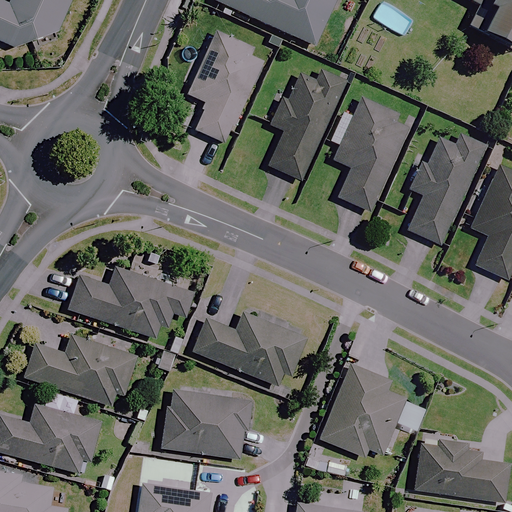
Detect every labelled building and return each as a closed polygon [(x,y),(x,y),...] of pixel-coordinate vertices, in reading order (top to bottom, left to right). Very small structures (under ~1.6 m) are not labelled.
[(68,0),(7,0),(6,5),(0,2),(0,44),(10,49),(54,35),(68,0)] [(207,0),(207,1),(310,48),(332,0),(207,0)] [(511,0),(463,0),(474,5),(463,26),(511,51),(511,0)] [(246,48),(208,32),(181,95),(200,103),(188,132),(223,146),(258,63),(243,57),(246,48)] [(291,74),(277,103),(267,126),(279,132),(263,168),(296,183),(336,95),(291,74)] [(406,123),(355,100),(347,117),(339,114),(326,142),(336,147),(329,161),(346,169),(332,199),(365,214),(406,123)] [(481,148),(455,136),(450,147),(433,139),(425,157),(420,155),(403,191),(417,197),(401,231),(436,247),(481,148)] [(511,261),(511,175),(494,167),(483,191),(479,189),(468,215),(472,217),(466,230),(483,237),(470,267),(503,282),(511,261)] [(189,295),(110,269),(103,289),(73,279),(63,311),(151,340),(156,326),(164,329),(169,315),(181,319),(189,295)] [(301,340),(239,315),(232,333),(201,321),(188,353),(275,388),(280,375),(286,378),(301,340)] [(132,358),(67,337),(61,355),(32,346),(21,379),(108,408),(112,394),(120,396),(132,358)] [(384,382),(344,367),(315,442),(360,459),(364,451),(379,457),(402,399),(381,391),(384,382)] [(247,402),(169,391),(161,450),(236,461),(240,431),(243,431),(247,402)] [(97,424),(30,406),(26,421),(0,413),(0,454),(75,475),(79,461),(86,463),(97,424)] [(477,450),(417,440),(409,492),(499,506),(505,466),(475,462),(477,450)] [(17,483),(18,477),(0,473),(0,511),(62,511),(66,491),(17,483)] [(161,480),(160,487),(138,485),(134,511),(203,511),(206,494),(191,492),(192,485),(161,480)]
